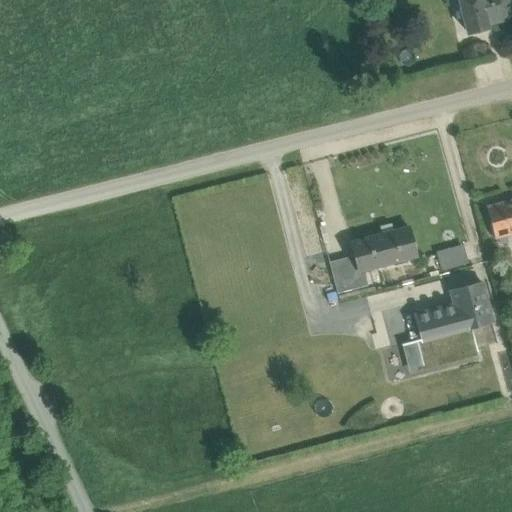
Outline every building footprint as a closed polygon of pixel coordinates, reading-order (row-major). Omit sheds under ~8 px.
[(511,10),(509,0),(459,0),(467,33),(487,28),(486,24),(511,17),(511,10)] [(511,200),(486,208),(494,239),(511,234),(511,200)] [(409,228),(349,243),(353,257),(357,273),(364,271),(416,257),(409,228)] [(459,244),(434,250),(438,271),(464,266),(459,244)] [(353,257),(329,263),(337,294),(368,286),(364,271),(357,273),(353,257)] [(482,283),(450,291),(453,304),(414,315),(421,339),(415,341),(422,365),(439,361),(438,357),(455,352),(456,356),(477,351),(471,328),(492,322),(482,283)]
